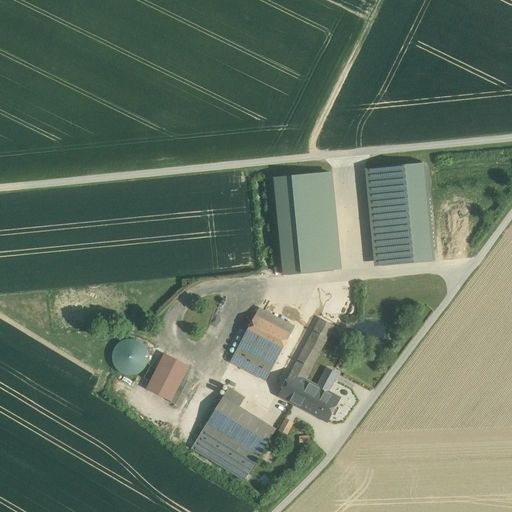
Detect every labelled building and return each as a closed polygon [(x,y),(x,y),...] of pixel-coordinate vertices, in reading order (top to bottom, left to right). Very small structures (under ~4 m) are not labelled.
[(424,163),(374,168),(384,266),(433,261),(424,163)] [(426,163),(424,163),(433,261),(435,261),(426,163)] [(384,266),(374,168),(365,169),(375,266),(384,266)] [(332,172),(324,173),(333,271),(342,270),(332,172)] [(284,275),(333,271),(324,173),(274,178),(284,275)] [(295,326),(260,308),(246,333),(282,352),(295,326)] [(320,318),(279,396),(308,411),(314,399),(306,395),(312,383),(306,380),(335,326),(320,318)] [(282,352),(246,333),(231,362),(266,381),(282,352)] [(147,363),(149,357),(147,350),(143,344),(137,340),(131,339),(124,340),(118,344),(114,350),(113,357),(114,364),(118,370),(124,373),(131,375),(138,373),(144,369),(147,363)] [(188,368),(164,356),(148,387),(172,399),(188,368)] [(338,373),(328,368),(324,374),(334,380),(338,373)] [(324,374),(318,386),(312,383),(306,395),(314,399),(308,411),(328,421),(332,414),(335,416),(340,408),(336,406),(340,398),(328,391),(334,380),(324,374)] [(183,380),(172,401),(181,405),(192,384),(183,380)] [(245,397),(230,387),(224,397),(239,406),(245,397)] [(239,406),(224,397),(208,422),(260,454),(276,429),(239,406)] [(281,428),(292,428),(292,419),(281,419),(281,428)] [(260,454),(208,422),(193,448),(245,480),(260,454)]
